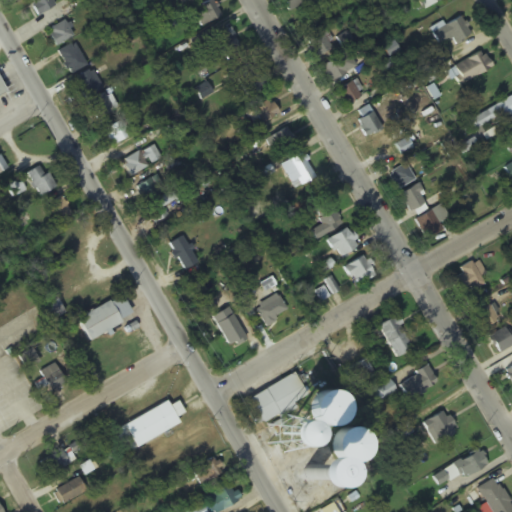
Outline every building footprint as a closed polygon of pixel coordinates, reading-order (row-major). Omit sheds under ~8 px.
[(32,0),(28,2),(38,18),(61,4),(58,0),(32,0)] [(201,27),(221,17),(211,0),(192,11),(201,27)] [(312,0),(281,0),(289,13),(312,0)] [(441,0),(416,0),(423,11),(441,0)] [(439,47),(451,40),(455,46),(471,37),(460,18),(431,34),(439,47)] [(73,38),(64,22),(46,32),(55,48),(73,38)] [(305,37),(315,58),(334,49),(323,28),(305,37)] [(211,38),(219,58),(239,50),(230,30),(211,38)] [(71,76),(87,65),(72,44),(57,54),(71,76)] [(461,86),(491,68),(482,52),(452,70),(461,86)] [(323,66),(331,82),(345,74),(336,58),(323,66)] [(264,89),(251,65),(232,75),(245,99),(264,89)] [(103,91),(92,70),(73,81),(84,101),(103,91)] [(340,89),(351,112),(363,106),(352,83),(340,89)] [(114,111),(103,95),(84,107),(95,124),(114,111)] [(471,125),(481,137),(511,111),(511,103),(506,96),(471,125)] [(278,116),(270,100),(250,110),(258,127),(278,116)] [(381,129),(368,107),(353,117),(366,138),(381,129)] [(102,131),(110,147),(129,138),(120,121),(102,131)] [(277,156),(295,144),(285,128),(266,141),(277,156)] [(150,167),(142,151),(121,163),(130,178),(150,167)] [(281,168),(299,188),(314,174),(297,155),(281,168)] [(511,164),(503,170),(510,181),(511,180),(511,164)] [(397,191),(414,181),(405,166),(388,176),(397,191)] [(135,188),(144,203),(165,191),(156,176),(135,188)] [(23,192),(18,182),(7,188),(12,198),(23,192)] [(426,203),(416,186),(398,196),(409,213),(426,203)] [(175,201),(170,192),(145,208),(155,225),(167,217),(162,209),(175,201)] [(57,222),(70,215),(61,198),(48,205),(57,222)] [(441,231),(436,223),(446,218),(439,206),(414,221),(425,241),(441,231)] [(321,226),(309,232),(314,242),(341,227),(330,207),(315,215),(321,226)] [(356,249),(347,230),(326,240),(335,260),(356,249)] [(183,271),(197,264),(182,238),(168,246),(183,271)] [(343,269),(354,287),(372,275),(361,257),(343,269)] [(458,297),(482,286),(472,263),(458,269),(462,277),(451,282),(458,297)] [(337,294),(330,279),(322,282),(324,288),(317,291),(321,300),(337,294)] [(266,327),(287,313),(275,295),(254,309),(266,327)] [(62,315),(55,300),(42,306),(49,321),(62,315)] [(76,321),(88,343),(120,325),(108,304),(76,321)] [(483,328),(500,318),(492,304),(475,314),(483,328)] [(244,339),(228,309),(211,318),(227,348),(244,339)] [(412,348),(392,317),(377,327),(397,358),(412,348)] [(488,336),(496,354),(511,347),(511,346),(505,329),(488,336)] [(354,388),(374,376),(365,360),(345,372),(354,388)] [(42,381),(35,384),(41,396),(64,386),(55,365),(38,372),(42,381)] [(405,398),(436,388),(429,369),(399,379),(405,398)] [(246,398),(270,447),(292,437),(282,415),(292,410),(289,404),(304,397),(293,375),(246,398)] [(337,392),(315,392),(315,425),(337,425),(337,392)] [(178,425),(174,418),(182,413),(176,402),(168,407),(165,403),(112,431),(124,453),(178,425)] [(455,431),(441,411),(421,425),(436,445),(455,431)] [(363,458),(357,427),(334,431),(340,463),(363,458)] [(311,455),(304,444),(273,462),(280,473),(311,455)] [(39,461),(45,476),(74,463),(68,448),(39,461)] [(457,462),(465,477),(487,467),(479,451),(457,462)] [(221,472),(214,457),(189,470),(196,485),(221,472)] [(454,478),(453,477),(457,474),(451,466),(442,473),(449,481),(454,478)] [(53,492),(62,505),(84,492),(76,478),(53,492)] [(511,511),(494,478),(476,488),(488,511),(511,511)] [(203,500),(210,511),(220,511),(239,499),(227,483),(203,500)] [(205,511),(196,501),(182,511),(205,511)]
